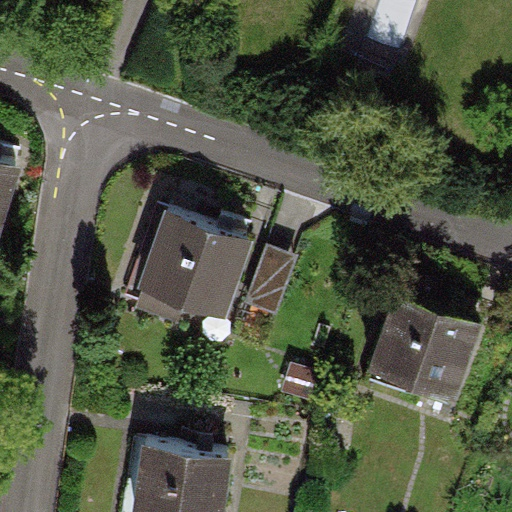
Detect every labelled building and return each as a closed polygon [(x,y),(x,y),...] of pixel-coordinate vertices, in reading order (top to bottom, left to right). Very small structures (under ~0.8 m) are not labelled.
[(0,209),(17,156),(0,150),(0,209)] [(211,197),(211,225),(260,225),(259,197),(211,197)] [(261,250),(157,212),(128,291),(231,329),(261,250)] [(503,335),(410,302),(386,367),(480,400),(503,335)] [(231,511),(239,450),(134,438),(125,511),(231,511)]
